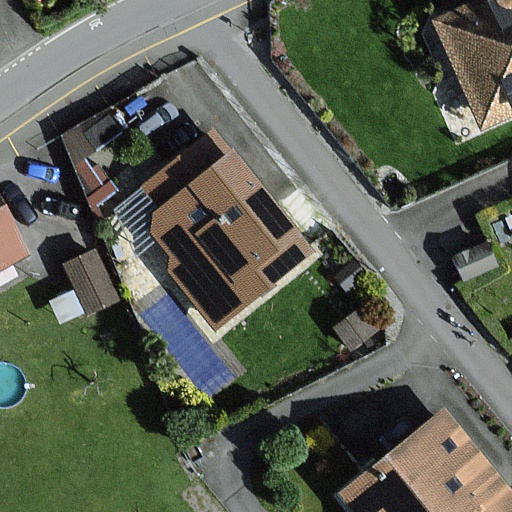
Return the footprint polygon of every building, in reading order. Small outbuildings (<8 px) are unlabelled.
[(511,0),(491,0),(439,24),(486,124),(511,112),(511,0)] [(310,250),(214,134),(121,211),(218,327),(310,250)] [(0,209),(0,267),(24,254),(0,209)] [(116,299),(96,254),(70,265),(91,310),(116,299)] [(511,511),(511,497),(444,415),(346,495),(360,511),(511,511)]
